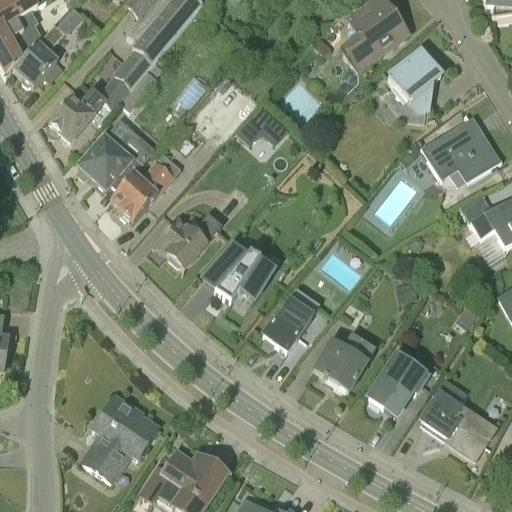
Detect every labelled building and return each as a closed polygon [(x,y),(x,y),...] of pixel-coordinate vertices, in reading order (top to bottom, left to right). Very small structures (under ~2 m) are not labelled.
[(4,85),(6,83),(13,76),(22,66),(31,55),(15,26),(36,13),(28,0),(17,0),(0,10),(0,76),(3,82),(4,85)] [(157,0),(135,0),(125,12),(137,22),(157,0)] [(179,0),(131,57),(134,60),(150,73),(200,13),(185,0),(179,0)] [(491,23),(511,19),(511,0),(488,0),(487,10),(492,11),(491,23)] [(405,35),(379,1),(351,22),(362,37),(338,55),(352,74),(334,97),(343,108),(368,86),(360,75),(381,60),(378,55),(405,35)] [(22,66),(13,76),(22,84),(21,88),(26,92),(30,92),(32,94),(56,69),(45,59),(64,40),(54,32),(31,55),(22,66)] [(330,53),(319,43),(292,73),(297,78),(320,61),(321,63),(330,53)] [(387,84),(409,112),(429,114),(434,74),(421,57),(387,84)] [(134,60),(113,84),(114,85),(129,98),(146,77),(150,73),(134,60)] [(156,85),(146,77),(129,98),(119,110),(128,118),(156,85)] [(101,131),(112,119),(97,106),(81,92),(47,132),(48,133),(48,134),(47,135),(47,137),(47,138),(47,139),(47,140),(48,141),(48,142),(49,143),(50,144),(51,144),(53,145),(54,145),(55,145),(56,144),(57,144),(58,143),(59,142),(69,150),(91,124),(101,131)] [(236,137),(250,150),(257,141),(265,140),(275,150),(288,136),(261,110),(236,137)] [(405,174),(422,159),(440,187),(462,174),(470,187),(501,168),(500,167),(497,168),(480,139),(477,140),(468,125),(419,155),(414,147),(398,166),(405,174)] [(89,182),(104,196),(109,190),(117,197),(151,159),(130,141),(122,150),(108,137),(77,172),(80,174),(77,180),(83,186),(89,182)] [(109,208),(132,229),(173,185),(156,169),(139,188),(132,182),(109,208)] [(511,203),(468,229),(479,247),(492,239),(502,256),(511,249),(511,203)] [(165,258),(183,274),(220,232),(207,220),(191,238),(187,235),(177,226),(157,248),(167,256),(165,258)] [(246,261),(244,264),(231,252),(202,286),(215,297),(213,300),(229,310),(239,296),(253,306),(271,279),(257,269),(246,261)] [(414,287),(395,291),(398,308),(417,303),(414,287)] [(511,296),(498,304),(511,327),(511,296)] [(271,328),(262,342),(278,353),(285,357),(284,358),(285,359),(303,333),(293,327),(300,316),(287,307),(272,329),(271,328)] [(465,312),(455,328),(471,338),(481,321),(465,312)] [(326,385),(347,399),(374,356),(350,341),(341,355),(329,348),(312,377),(322,383),(322,385),(325,387),(326,385)] [(398,357),(383,380),(367,405),(382,415),(384,412),(396,420),(410,398),(416,401),(429,383),(411,371),(414,367),(398,357)] [(458,454),(474,464),(493,436),(437,400),(420,427),(446,444),(447,443),(460,452),(458,454)] [(99,440),(81,468),(110,489),(130,460),(137,464),(157,434),(140,423),(141,420),(113,402),(91,435),(99,440)] [(191,469),(176,459),(162,478),(154,474),(137,499),(150,508),(154,501),(170,511),(203,511),(224,481),(202,466),(197,473),(192,470),(193,469),(191,468),(191,469)]
